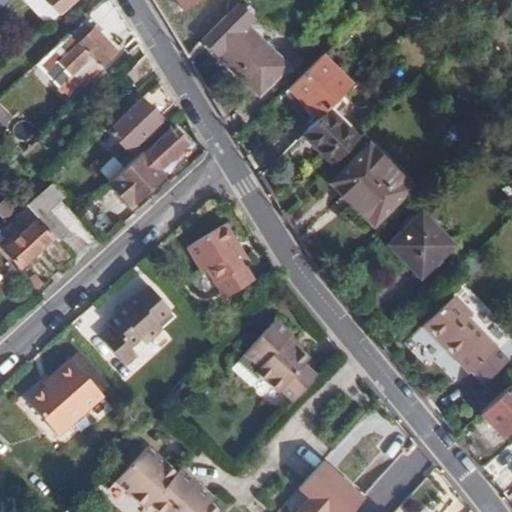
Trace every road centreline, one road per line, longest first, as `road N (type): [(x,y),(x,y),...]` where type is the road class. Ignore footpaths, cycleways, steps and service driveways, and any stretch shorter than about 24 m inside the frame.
road 1 (unclassified): [(494,511),(296,273),(231,161)]
road 2 (unclassified): [(0,367),(231,161)]
road 3 (unclassified): [(231,161),(133,0)]
